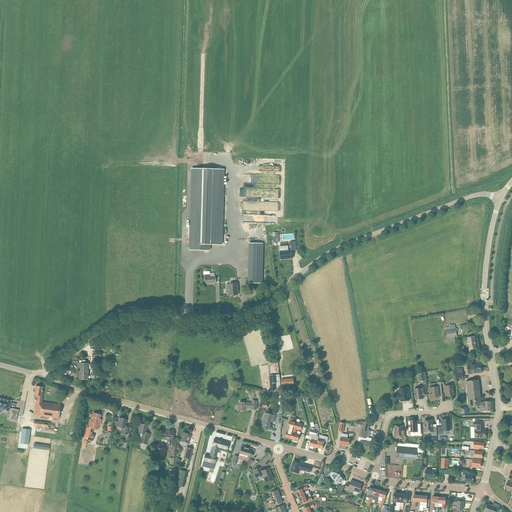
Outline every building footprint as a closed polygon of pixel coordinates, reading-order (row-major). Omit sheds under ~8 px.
[(191,169),(189,250),(209,251),(209,245),(221,245),(223,170),(191,169)] [(249,243),(248,283),(262,283),(263,244),(249,243)] [(280,248),(280,252),(281,259),(293,258),(292,251),(286,251),(285,248),(280,248)] [(210,278),(205,278),(205,284),(216,283),(215,277),(214,277),(214,273),(210,273),(210,278)] [(227,296),(238,295),(237,285),(227,286),(227,296)] [(448,341),(455,340),(455,337),(457,337),(456,329),(455,329),(455,324),(450,325),(450,326),(446,327),(447,330),(448,338),(448,341)] [(467,338),(469,350),(477,349),(475,336),(467,338)] [(79,363),(79,380),(88,380),(88,363),(79,363)] [(467,366),(469,374),(482,372),(480,364),(467,366)] [(478,380),(473,381),(466,381),(469,407),(481,406),(481,408),(483,408),(483,411),(491,411),(490,402),(487,402),(487,400),(481,400),(478,380)] [(430,388),(429,388),(431,398),(439,397),(439,396),(439,394),(442,394),(441,382),(437,382),(437,383),(433,384),(430,384),(430,388)] [(453,385),(444,386),(445,390),(446,390),(446,396),(454,395),(453,385)] [(36,386),(35,391),(34,395),(38,396),(35,416),(59,419),(61,405),(42,402),(43,391),(42,391),(43,387),(36,386)] [(418,389),(414,389),(415,400),(423,399),(423,396),(426,395),(425,387),(418,387),(418,389)] [(400,394),(396,394),(396,400),(401,400),(401,401),(410,400),(409,389),(400,390),(400,394)] [(0,398),(0,413),(1,413),(2,410),(9,412),(9,411),(10,411),(9,419),(16,421),(19,410),(11,408),(11,409),(10,408),(11,401),(0,398)] [(237,411),(245,411),(245,407),(252,407),(252,410),(256,410),(257,401),(252,401),(252,403),(240,402),(239,406),(237,406),(237,411)] [(93,412),(88,428),(86,427),(83,439),(93,441),(94,436),(91,435),(93,429),(97,430),(101,415),(93,412)] [(262,424),(263,424),(262,427),(269,429),(271,422),(273,423),(274,418),(275,415),(265,412),(262,424)] [(116,421),(114,426),(122,428),(121,433),(127,435),(128,432),(129,427),(125,426),(127,420),(119,418),(118,422),(116,421)] [(285,437),(292,439),(296,423),(293,422),(294,419),(291,418),(285,437)] [(23,419),(23,425),(49,428),(50,423),(23,419)] [(449,419),(441,420),(442,427),(438,427),(438,435),(442,435),(442,431),(450,430),(449,419)] [(409,421),(409,430),(409,432),(415,432),(415,435),(421,435),(420,424),(417,424),(417,421),(414,421),(414,420),(410,420),(410,421),(409,421)] [(424,420),(425,432),(431,432),(431,436),(436,436),(436,426),(432,426),(432,420),(424,420)] [(356,422),(355,426),(361,428),(359,436),(358,440),(361,441),(359,448),(369,451),(370,446),(371,442),(369,442),(365,441),(365,438),(366,438),(367,437),(368,430),(370,424),(363,422),(356,422)] [(482,422),(473,422),(473,427),(475,427),(475,430),(475,438),(486,438),(486,430),(482,430),(482,428),(483,428),(482,422)] [(140,423),(139,428),(138,433),(142,434),(140,443),(146,445),(149,433),(146,433),(148,425),(140,423)] [(303,424),(296,423),(292,439),(298,441),(300,435),(296,434),(297,429),(301,430),(303,424)] [(403,426),(395,426),(395,432),(394,432),(394,437),(395,437),(396,437),(395,437),(399,436),(399,439),(403,439),(403,438),(407,438),(406,429),(403,429),(403,426)] [(21,435),(20,444),(28,445),(29,436),(30,430),(22,429),(21,435)] [(309,446),(316,447),(319,437),(317,437),(317,436),(316,435),(317,431),(311,429),(309,434),(312,435),(309,446)] [(171,446),(171,447),(169,456),(174,457),(175,448),(175,446),(176,441),(172,440),(172,438),(173,438),(174,431),(169,430),(169,431),(163,430),(162,439),(168,440),(167,445),(171,446)] [(188,443),(189,439),(191,435),(183,432),(180,441),(188,443)] [(340,444),(349,446),(350,439),(347,439),(348,435),(342,433),(341,437),(340,444)] [(319,435),(319,437),(316,447),(322,449),(324,441),(327,442),(328,438),(328,437),(319,435)] [(214,470),(218,450),(227,452),(229,444),(222,442),(223,441),(214,439),(209,458),(205,457),(202,467),(214,470)] [(396,447),(395,451),(397,451),(396,456),(407,457),(410,457),(416,458),(418,458),(419,452),(423,453),(424,445),(406,443),(406,444),(397,443),(397,447),(396,447)] [(232,463),(236,464),(238,459),(243,461),(246,448),(241,446),(239,456),(238,457),(234,456),(232,463)] [(187,447),(184,459),(189,461),(192,449),(187,447)] [(246,448),(243,461),(248,462),(249,459),(249,458),(251,458),(254,450),(251,450),(252,449),(246,448)] [(466,459),(469,460),(473,460),(474,457),(477,458),(482,458),(483,452),(478,451),(474,451),(471,451),(471,455),(470,457),(469,457),(466,456),(466,457),(466,459)] [(293,461),(290,471),(295,472),(299,473),(300,470),(303,471),(307,471),(310,472),(310,471),(312,467),(293,461)] [(260,468),(253,470),(254,472),(254,474),(256,478),(262,475),(265,482),(268,481),(273,479),(268,468),(261,471),(260,468)] [(324,475),(322,479),(326,481),(328,476),(331,476),(331,477),(332,478),(333,479),(335,480),(336,481),(338,482),(340,482),(341,482),(342,482),(342,481),(342,480),(342,479),(341,478),(341,477),(340,477),(340,476),(339,475),(338,475),(337,474),(336,474),(335,473),(334,473),(333,473),(332,473),(332,474),(329,474),(331,470),(326,468),(323,475),(324,475)] [(432,469),(432,471),(425,471),(425,477),(435,478),(435,472),(437,472),(437,469),(436,469),(433,468),(432,469)] [(186,472),(177,470),(174,485),(183,487),(186,472)] [(462,478),(462,480),(463,481),(465,481),(465,482),(469,482),(473,482),(474,476),(471,475),(471,472),(468,472),(468,475),(465,475),(465,477),(465,478),(463,477),(462,478)] [(359,493),(360,489),(362,484),(352,480),(350,484),(347,483),(345,489),(353,492),(353,491),(359,493)] [(341,494),(345,485),(336,486),(341,494)] [(296,491),(299,498),(304,495),(303,491),(308,489),(307,486),(302,488),(302,489),(296,491)] [(268,499),(269,501),(272,500),(272,499),(280,496),(278,490),(270,493),(271,497),(268,499)] [(382,506),(387,493),(381,491),(379,497),(378,500),(381,501),(380,506),(382,506)] [(301,504),(307,502),(312,500),(311,498),(306,500),(304,495),(299,498),(301,504)] [(270,504),(271,507),(283,502),(280,496),(272,499),(272,500),(274,503),(270,504)] [(456,509),(457,509),(457,511),(461,511),(462,510),(463,510),(463,502),(458,501),(458,499),(452,499),(451,505),(457,505),(456,509)] [(498,508),(499,506),(493,503),(492,506),(487,504),(484,511),(485,511),(501,511),(502,510),(499,509),(498,508)]
